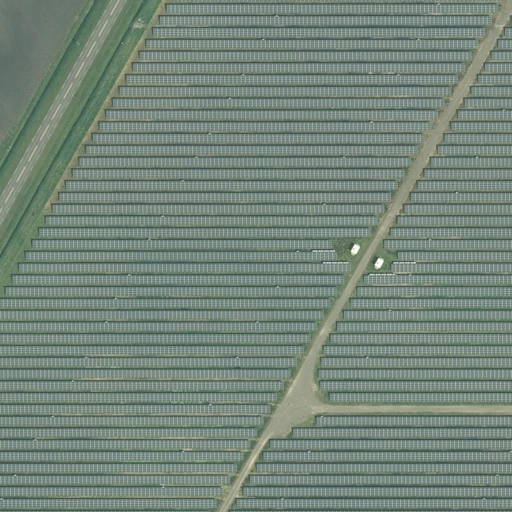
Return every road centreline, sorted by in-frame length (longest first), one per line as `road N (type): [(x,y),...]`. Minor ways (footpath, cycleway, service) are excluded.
road 1 (unknown): [(511,409),(336,410),(310,405),(301,386),(511,2)]
road 2 (primary): [(0,213),(120,0)]
